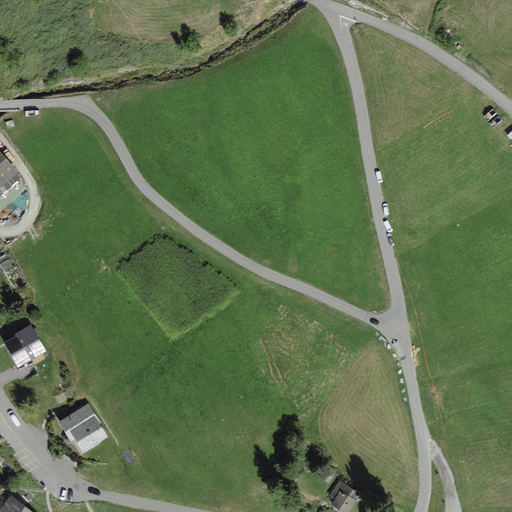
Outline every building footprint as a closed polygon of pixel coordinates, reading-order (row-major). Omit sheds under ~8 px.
[(0,181),(11,171),(0,159),(0,181)] [(42,353),(28,329),(1,345),(15,369),(42,353)] [(98,425),(84,405),(54,423),(65,445),(70,443),(76,454),(102,439),(94,427),(98,425)] [(325,483),(333,471),(326,466),(318,478),(325,483)] [(346,511),(359,495),(339,482),(328,497),(333,500),(328,507),(335,511),(346,511)] [(0,511),(23,511),(9,497),(0,505),(0,511)]
